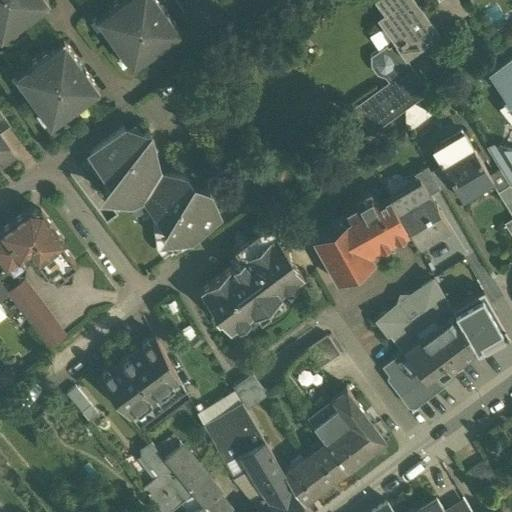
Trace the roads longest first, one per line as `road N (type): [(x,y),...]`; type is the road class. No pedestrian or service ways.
road 1 (residential): [(329,315),(428,455)]
road 2 (residential): [(140,297),(49,164)]
road 3 (residential): [(44,378),(140,297)]
